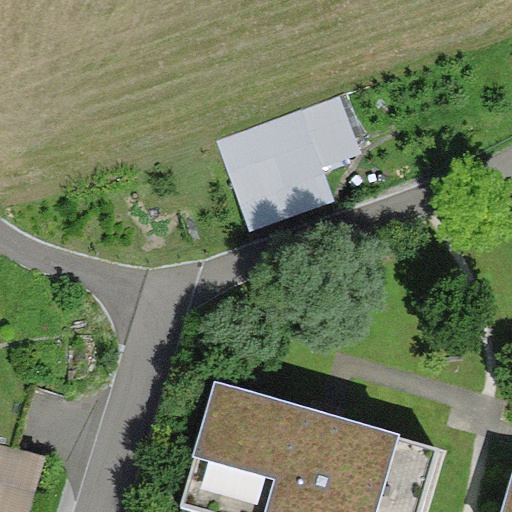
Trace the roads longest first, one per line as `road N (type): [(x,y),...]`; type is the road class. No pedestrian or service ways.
road 1 (residential): [(101,511),(164,290)]
road 2 (track): [(164,290),(56,254),(0,219)]
